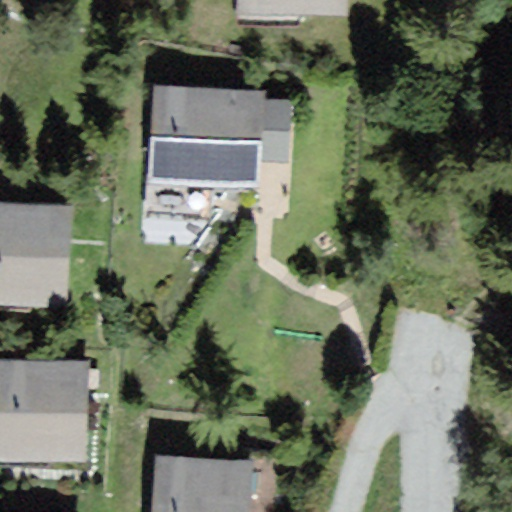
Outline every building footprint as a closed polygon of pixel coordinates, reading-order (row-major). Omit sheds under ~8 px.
[(345,0),(228,0),(228,15),(345,18),(345,0)] [(254,99),(143,93),(138,186),(249,192),(254,99)] [(59,212),(0,207),(0,307),(51,312),(59,212)] [(78,376),(0,371),(0,459),(72,464),(78,376)] [(238,511),(240,462),(139,459),(136,511),(238,511)]
